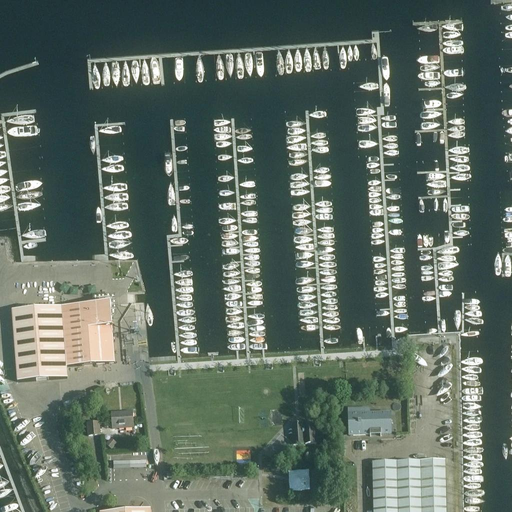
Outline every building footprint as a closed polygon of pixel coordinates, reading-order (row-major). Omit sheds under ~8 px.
[(66,368),(113,365),(109,305),(12,311),(17,383),(67,380),(66,368)] [(112,430),(133,428),(132,413),(111,415),(112,430)] [(389,415),(348,416),(349,437),(390,436),(389,415)] [(99,423),(87,424),(88,437),(100,436),(99,423)] [(293,446),(315,445),(314,426),(303,426),(303,424),(291,425),(293,446)] [(111,439),(106,445),(111,449),(116,443),(111,439)] [(238,447),(238,456),(252,456),(252,447),(238,447)] [(445,511),(444,462),(372,463),(373,511),(445,511)]
